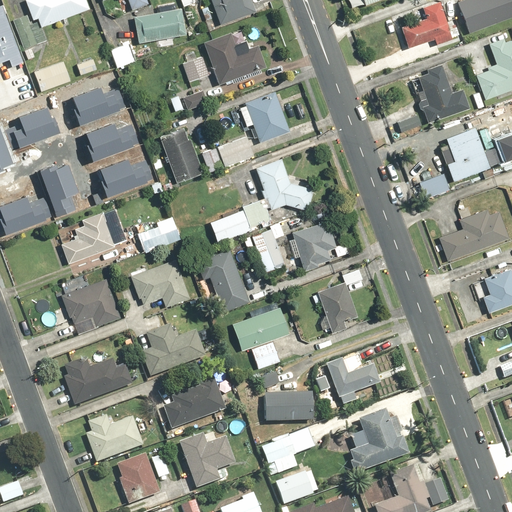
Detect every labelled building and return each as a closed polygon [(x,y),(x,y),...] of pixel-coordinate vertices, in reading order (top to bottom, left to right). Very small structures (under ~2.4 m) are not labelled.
[(86,0),(24,0),(23,1),(32,21),(37,19),(41,28),(90,7),(86,0)] [(126,0),(132,12),(149,5),(146,0),(101,0),(102,2),(107,0),(126,0)] [(209,0),(220,25),(258,10),(253,0),(209,0)] [(469,34),(511,17),(511,0),(465,0),(457,4),(469,34)] [(451,40),(439,1),(422,6),(426,19),(400,27),(406,49),(434,40),(435,45),(451,40)] [(0,59),(7,57),(10,65),(23,60),(3,5),(0,5),(0,59)] [(133,16),(135,43),(175,39),(175,36),(184,35),(181,8),(160,10),(160,13),(133,16)] [(30,24),(26,15),(11,21),(23,50),(46,40),(41,28),(36,30),(33,23),(30,24)] [(245,41),(234,45),(230,34),(203,45),(218,85),(266,67),(258,45),(248,48),(245,41)] [(488,43),(495,63),(486,66),(487,69),(473,75),(483,101),(511,89),(511,39),(506,42),(503,37),(488,43)] [(131,50),(127,42),(109,51),(120,72),(140,61),(134,48),(131,50)] [(194,49),(183,53),(186,61),(180,64),(188,83),(209,74),(202,56),(197,58),(194,49)] [(79,77),(98,69),(93,57),(74,65),(79,77)] [(71,82),(62,61),(32,72),(41,94),(71,82)] [(417,78),(411,81),(419,101),(418,101),(418,102),(417,102),(417,103),(417,104),(417,105),(417,106),(417,107),(417,108),(418,108),(418,109),(419,109),(420,109),(420,110),(421,110),(422,110),(423,110),(429,124),(469,107),(461,88),(453,91),(441,62),(425,68),(427,73),(417,78)] [(106,86),(71,99),(82,127),(129,109),(122,90),(109,95),(106,86)] [(201,89),(182,98),(188,110),(206,101),(201,89)] [(281,113),(274,93),(228,111),(234,126),(243,122),(245,128),(251,125),(257,141),(289,129),(282,112),(281,113)] [(4,122),(14,147),(59,130),(48,100),(14,113),(16,117),(4,122)] [(511,100),(493,107),(498,123),(511,118),(511,100)] [(417,114),(396,121),(400,132),(420,125),(417,114)] [(115,118),(81,131),(91,159),(139,141),(131,122),(119,126),(115,118)] [(0,171),(6,169),(4,165),(15,160),(0,120),(0,171)] [(183,127),(158,136),(176,183),(204,172),(191,138),(187,139),(183,127)] [(476,128),(446,138),(447,144),(439,146),(450,182),(490,169),(489,166),(499,162),(495,149),(484,153),(476,128)] [(511,135),(499,141),(506,159),(511,157),(511,135)] [(216,147),(223,168),(253,158),(246,137),(216,147)] [(208,174),(215,171),(223,168),(216,147),(208,150),(201,153),(208,174)] [(127,154),(93,166),(104,195),(146,179),(138,159),(130,162),(127,154)] [(280,156),(254,166),(262,188),(259,189),(262,198),(266,197),(270,209),(285,204),(307,209),(313,184),(288,177),(280,156)] [(66,158),(36,168),(50,210),(71,203),(67,193),(77,190),(66,158)] [(443,174),(417,182),(423,199),(448,191),(443,174)] [(158,177),(148,180),(153,196),(163,193),(158,177)] [(0,201),(0,224),(3,232),(45,218),(39,199),(31,202),(27,192),(0,201)] [(243,210),(209,222),(215,242),(245,231),(246,233),(270,225),(261,199),(241,206),(243,210)] [(67,227),(69,234),(59,237),(61,242),(59,243),(67,263),(115,246),(114,244),(125,241),(114,210),(102,214),(102,211),(82,219),(82,221),(67,227)] [(448,261),(508,237),(497,210),(468,221),(469,225),(438,237),(448,261)] [(329,259),(330,259),(327,250),(334,248),(336,257),(346,254),(350,253),(347,242),(341,244),(337,230),(332,231),(328,218),(291,229),(304,273),(320,268),(318,263),(329,259)] [(152,228),(133,235),(139,252),(180,238),(174,221),(163,224),(163,223),(162,223),(162,222),(161,222),(160,222),(160,221),(159,221),(158,221),(157,221),(156,222),(155,222),(154,223),(153,223),(153,224),(153,225),(152,225),(152,226),(152,227),(152,228)] [(249,252),(255,249),(264,271),(285,263),(270,226),(250,234),(243,237),(249,252)] [(221,311),(247,300),(224,245),(193,259),(202,280),(207,278),(221,311)] [(190,297),(174,256),(128,273),(137,298),(139,297),(142,305),(161,298),(164,306),(190,297)] [(511,274),(509,267),(483,277),(471,282),(477,299),(482,297),(488,313),(511,303),(511,274)] [(356,268),(342,274),(346,284),(361,277),(356,268)] [(119,318),(107,280),(89,286),(85,275),(63,283),(66,292),(62,294),(71,325),(74,324),(76,331),(119,318)] [(315,292),(324,314),(319,323),(322,330),(329,327),(332,333),(347,327),(344,321),(356,316),(342,282),(315,292)] [(251,316),(231,323),(241,352),(250,348),(257,368),(279,361),(272,339),(290,334),(279,301),(249,310),(251,316)] [(151,347),(140,351),(149,377),(207,356),(197,330),(174,338),(169,324),(145,333),(151,347)] [(354,370),(350,356),(325,363),(328,373),(315,377),(319,391),(334,387),(340,405),(357,400),(355,392),(381,384),(374,363),(354,370)] [(72,404),(131,383),(123,363),(117,366),(114,357),(87,366),(83,358),(62,365),(66,375),(62,376),(72,404)] [(511,361),(498,367),(502,378),(511,373),(511,361)] [(279,384),(274,371),(259,378),(264,390),(279,384)] [(162,406),(171,429),(224,408),(213,378),(171,394),(174,402),(162,406)] [(313,392),(264,392),(264,421),(313,420),(313,392)] [(511,396),(501,401),(508,418),(511,416),(511,396)] [(353,435),(357,447),(349,450),(352,458),(347,460),(352,473),(410,452),(396,415),(389,418),(386,408),(356,419),(361,432),(353,435)] [(106,414),(88,421),(91,429),(84,432),(94,463),(143,447),(132,415),(108,423),(106,414)] [(307,425),(260,444),(271,472),(295,463),(291,453),(315,444),(307,425)] [(202,433),(178,441),(195,489),(225,478),(222,469),(235,464),(225,436),(215,440),(212,432),(203,435),(202,433)] [(146,453),(117,463),(121,475),(117,477),(126,505),(159,494),(146,453)] [(151,459),(151,461),(158,478),(169,473),(161,455),(151,459)] [(430,511),(414,464),(389,473),(396,496),(373,504),(375,511),(430,511)] [(305,468),(274,479),(282,502),(314,490),(305,468)] [(439,476),(424,483),(433,506),(449,499),(439,476)] [(241,500),(218,509),(219,511),(258,511),(251,492),(240,497),(241,500)] [(315,503),(290,511),(355,511),(349,495),(316,507),(315,503)] [(199,511),(195,499),(180,503),(182,511),(199,511)]
